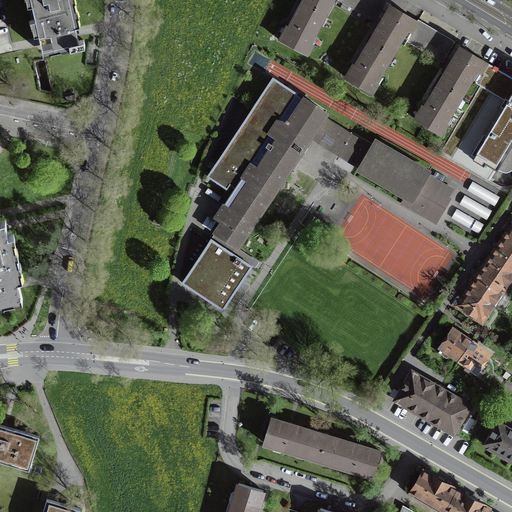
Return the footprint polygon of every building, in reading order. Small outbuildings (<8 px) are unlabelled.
[(31,0),(42,49),(69,43),(70,48),(84,45),(83,40),(78,41),(69,0),(31,0)] [(301,0),(301,1),(326,14),(334,0),(301,0)] [(384,0),(337,0),(338,0),(374,20),(384,0)] [(305,53),(326,14),(301,1),(280,39),(305,53)] [(370,40),(394,54),(408,29),(412,31),(418,21),(390,5),(379,24),(370,40)] [(435,32),(418,21),(412,31),(406,40),(424,51),(435,32)] [(453,42),(435,32),(424,51),(442,61),(453,42)] [(371,92),(394,54),(370,40),(347,78),(371,92)] [(439,82),(462,95),(477,71),(481,73),(487,62),(460,46),(454,56),(455,56),(449,66),(439,82)] [(511,77),(487,62),(481,73),(475,82),(481,86),(442,152),(489,180),(495,169),(497,170),(511,145),(511,77)] [(210,172),(230,185),(231,183),(236,186),(215,218),(222,222),(215,232),(238,247),(292,166),(315,130),(324,117),(327,113),(304,98),(303,99),(296,95),(297,93),(273,77),(210,172)] [(445,124),(462,95),(439,82),(424,107),(423,106),(415,119),(441,134),(447,125),(445,124)] [(360,167),(358,169),(406,196),(402,203),(436,223),(449,199),(438,193),(443,185),(427,175),(428,172),(375,141),(373,145),(361,140),(338,127),(324,117),(315,130),(343,147),(339,154),(360,167)] [(468,189),(495,205),(501,195),(473,179),(468,189)] [(465,193),(460,203),(488,218),(493,208),(465,193)] [(457,207),(452,216),(480,231),(485,221),(457,207)] [(5,219),(0,219),(0,297),(12,295),(22,293),(5,219)] [(511,224),(503,238),(511,243),(511,224)] [(211,238),(182,282),(223,309),(252,265),(211,238)] [(511,243),(503,238),(492,254),(511,267),(511,243)] [(511,267),(492,254),(480,271),(505,287),(509,290),(511,286),(511,267)] [(480,271),(469,287),(493,304),(505,287),(480,271)] [(493,304),(469,287),(457,304),(482,321),(493,304)] [(471,340),(453,328),(440,347),(441,347),(438,352),(447,358),(450,353),(458,359),(471,340)] [(489,352),(471,340),(458,359),(467,365),(464,369),(472,375),(475,371),(476,371),(489,352)] [(458,431),(474,398),(408,366),(392,400),(458,431)] [(300,454),(307,429),(271,418),(263,443),(300,454)] [(511,428),(497,420),(485,442),(496,448),(495,450),(511,459),(511,428)] [(15,429),(0,424),(0,460),(29,469),(39,436),(15,429)] [(336,465),(344,440),(307,429),(300,454),(336,465)] [(381,451),(344,440),(336,465),(373,476),(381,451)] [(412,491),(445,510),(457,489),(424,470),(412,491)] [(256,511),(263,490),(237,482),(227,511),(256,511)] [(457,489),(445,510),(448,511),(487,511),(489,508),(457,489)] [(47,498),(42,511),(78,511),(80,509),(47,498)]
